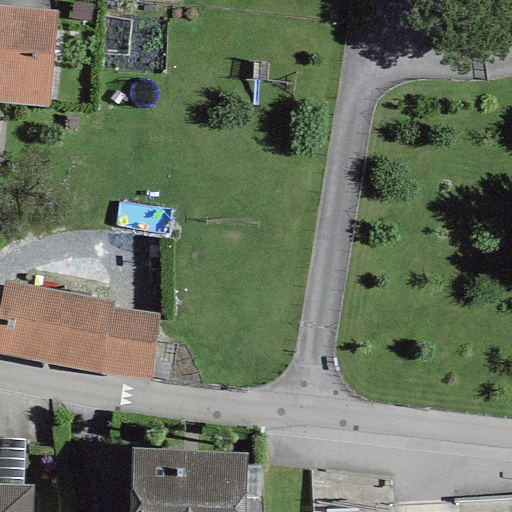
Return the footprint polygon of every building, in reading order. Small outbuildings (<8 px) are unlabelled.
[(0,103),(47,106),(55,10),(0,3),(0,103)] [(112,302),(2,281),(0,292),(0,354),(99,373),(110,306),(112,302)] [(159,315),(110,306),(99,373),(147,382),(159,315)] [(23,439),(0,438),(0,484),(22,485),(23,439)] [(242,511),(245,453),(131,448),(127,511),(242,511)] [(0,484),(0,511),(31,511),(32,485),(22,485),(0,484)]
